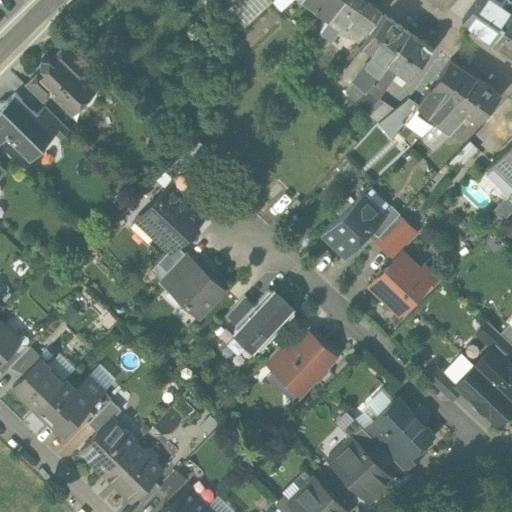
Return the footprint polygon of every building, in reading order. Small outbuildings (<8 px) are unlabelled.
[(343,0),(300,0),(313,9),(312,10),(324,18),(321,22),(325,25),(343,0)] [(381,12),(362,0),(343,0),(325,25),(329,27),(332,24),(342,32),(343,29),(358,40),(368,26),(369,28),(381,12)] [(511,0),(504,0),(501,5),(494,0),(477,0),(463,21),(479,33),(479,32),(491,41),(511,12),(511,11),(511,0)] [(511,12),(491,41),(511,55),(511,12)] [(409,33),(384,15),(363,44),(370,49),(375,53),(365,66),(363,65),(351,82),(365,93),(367,91),(409,33)] [(422,42),(409,33),(367,91),(377,97),(397,69),(409,78),(432,47),(422,41),(422,42)] [(60,57),(81,77),(89,69),(64,44),(56,52),(60,57)] [(38,61),(37,70),(42,75),(34,83),(45,93),(68,116),(94,90),(81,77),(60,57),(52,64),(48,60),(38,61)] [(475,77),(450,60),(430,90),(427,89),(416,105),(437,119),(444,113),(475,77)] [(475,77),(444,113),(437,119),(431,125),(447,135),(468,115),(476,120),(498,92),(475,77)] [(45,93),(34,83),(30,79),(23,86),(38,100),(45,93)] [(355,101),(365,93),(351,82),(344,91),(355,101)] [(0,134),(3,137),(26,160),(35,151),(34,143),(44,142),(51,135),(52,133),(33,115),(12,95),(3,104),(0,103),(0,134)] [(412,111),(416,105),(407,98),(406,100),(378,123),(386,134),(412,111)] [(43,105),(33,115),(52,133),(51,135),(56,140),(67,129),(43,105)] [(511,140),(490,165),(511,185),(511,189),(509,193),(511,194),(511,192),(511,140)] [(445,165),(455,174),(477,151),(467,142),(445,165)] [(173,180),(186,193),(206,172),(184,151),(164,172),(173,180)] [(169,252),(176,245),(202,217),(181,198),(186,193),(173,180),(135,221),(168,251),(169,252)] [(511,210),(511,192),(511,194),(509,193),(492,210),(502,221),(511,210)] [(361,195),(320,235),(343,256),(368,229),(382,215),(381,214),(361,195)] [(382,215),(368,229),(377,237),(395,217),(398,215),(389,206),(381,214),(382,215)] [(395,217),(377,237),(379,240),(376,243),(390,256),(412,233),(395,217)] [(168,273),(185,254),(176,245),(169,252),(168,251),(157,263),(168,273)] [(400,253),(370,285),(399,313),(429,280),(400,253)] [(166,297),(176,306),(185,305),(198,317),(223,290),(185,254),(168,273),(160,281),(171,291),(166,297)] [(277,332),(275,330),(276,326),(282,319),(288,320),(295,313),(292,310),(294,307),(274,289),(272,291),(269,289),(254,305),(236,325),(234,326),(238,329),(234,333),(253,351),(257,347),(260,350),(277,332)] [(236,325),(254,305),(244,296),(226,315),(236,325)] [(492,345),(502,355),(511,345),(500,334),(487,322),(476,333),(491,347),(492,345)] [(0,356),(10,347),(12,344),(13,337),(0,324),(0,356)] [(500,334),(511,345),(511,328),(508,325),(500,334)] [(277,368),(278,368),(302,391),(315,377),(317,379),(326,370),(324,367),(333,358),(308,335),(293,351),(277,368)] [(274,372),(278,368),(277,368),(293,351),(284,342),(264,364),(274,372)] [(18,371),(36,353),(28,344),(18,354),(10,363),(18,371)] [(491,347),(474,365),(511,400),(511,363),(502,355),(492,345),(491,347)] [(10,363),(18,354),(10,347),(0,356),(0,372),(0,373),(10,363)] [(111,352),(94,370),(110,385),(127,367),(111,352)] [(33,407),(59,381),(44,366),(47,363),(36,353),(18,371),(21,374),(11,385),(33,407)] [(460,391),(454,385),(455,384),(434,365),(424,375),(451,400),(460,391)] [(454,385),(460,391),(495,423),(511,405),(511,400),(474,365),(455,384),(454,385)] [(326,370),(317,379),(325,386),(334,376),(326,370)] [(84,407),(100,391),(85,377),(73,389),(61,378),(59,381),(33,407),(59,432),(84,407)] [(92,415),(108,399),(100,391),(84,407),(92,415)] [(95,431),(110,416),(118,408),(108,399),(92,415),(86,422),(95,431)] [(379,427),(403,452),(414,453),(417,456),(425,449),(421,445),(432,435),(422,425),(424,424),(424,420),(417,413),(413,413),(412,414),(397,399),(373,421),(379,427)] [(103,473),(134,441),(135,440),(110,416),(95,431),(78,449),(103,473)] [(350,437),(368,456),(379,446),(370,436),(354,420),(342,431),(349,438),(350,437)] [(370,436),(379,446),(394,461),(403,452),(379,427),(370,436)] [(327,459),(366,499),(372,499),(377,494),(378,488),(389,477),(368,456),(350,437),(349,438),(327,459)] [(130,499),(134,495),(150,478),(160,467),(154,461),(155,459),(155,454),(148,447),(142,447),(141,449),(134,441),(103,473),(130,499)] [(159,486),(155,490),(164,499),(185,477),(176,468),(159,486)] [(155,490),(159,486),(150,478),(134,495),(142,503),(155,490)] [(289,501),(288,502),(297,511),(344,511),(312,479),(289,501)] [(160,511),(200,511),(206,506),(186,486),(160,511)] [(297,511),(288,502),(289,501),(285,497),(275,506),(281,511),(297,511)]
